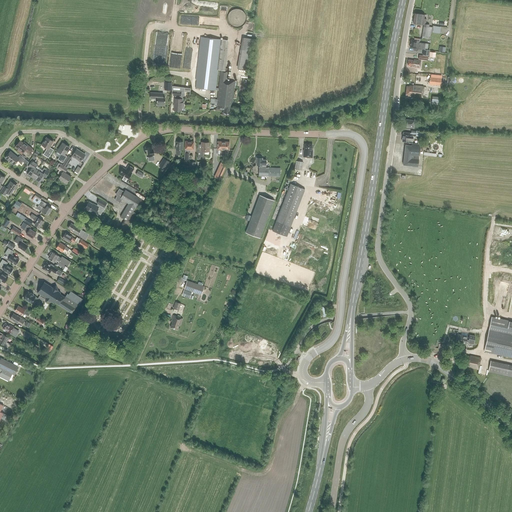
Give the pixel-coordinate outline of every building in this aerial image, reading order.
[(232,9),(230,26),(246,27),(247,10),(232,9)] [(426,19),(424,18),(424,14),(414,13),(413,23),(424,25),(422,39),(431,40),(433,27),(429,27),(429,24),(426,24),(426,19)] [(244,36),(239,68),(249,69),(255,38),(244,36)] [(229,114),(230,107),(232,107),(235,82),(227,81),(228,71),(223,71),(226,40),(201,37),(196,88),(215,90),(218,90),(217,99),(211,99),(210,103),(211,103),(211,104),(211,105),(211,106),(214,106),(214,105),(217,105),(217,109),(224,110),(223,113),(229,114)] [(428,44),(425,43),(419,43),(419,41),(417,41),(417,40),(411,39),(410,47),(413,48),(413,49),(414,51),(417,51),(418,50),(418,48),(423,49),(422,55),(429,56),(429,50),(427,50),(428,44)] [(419,68),(421,60),(414,59),(414,60),(408,60),(408,65),(411,66),(411,67),(419,68)] [(429,81),(429,84),(440,85),(441,78),(429,77),(429,78),(429,81)] [(422,97),(423,87),(409,85),(409,86),(406,86),(406,95),(406,96),(422,97)] [(179,99),(179,96),(183,96),(184,95),(184,93),(184,88),(172,86),(172,91),(173,91),(173,95),(176,95),(176,99),(174,98),(174,110),(182,111),(182,99),(179,99)] [(164,106),(165,98),(163,98),(163,93),(151,92),(150,98),(157,99),(156,105),(164,106)] [(415,135),(416,131),(411,130),(411,132),(409,132),(409,133),(403,132),(402,141),(408,142),(409,143),(410,143),(411,143),(412,143),(413,136),(411,136),(411,134),(415,135)] [(42,145),(47,148),(43,155),(49,158),(54,149),(50,147),(53,141),(46,137),(42,145)] [(20,141),(16,147),(19,149),(17,151),(22,154),(25,150),(29,153),(32,149),(25,143),(24,144),(20,141)] [(193,150),(194,142),(185,141),(185,149),(184,160),(188,160),(189,153),(190,153),(190,149),(193,150)] [(229,150),(230,142),(218,141),(217,149),(221,150),(221,154),(225,154),(226,150),(229,150)] [(209,151),(209,146),(209,142),(201,142),(201,149),(198,149),(198,159),(201,159),(202,159),(203,158),(203,157),(204,151),(209,151)] [(65,155),(70,147),(63,143),(57,151),(61,153),(58,159),(63,163),(67,156),(65,155)] [(419,156),(420,144),(412,143),(412,144),(411,145),(405,145),(403,165),(418,167),(418,159),(418,156),(419,156)] [(312,158),(313,150),(312,150),(312,144),(304,144),(304,150),(303,150),(303,157),(306,157),(306,158),(312,158)] [(148,156),(148,161),(155,160),(154,155),(153,149),(152,149),(152,147),(145,147),(146,149),(145,149),(145,152),(146,154),(147,156),(148,156)] [(80,162),(85,154),(77,149),(72,156),(80,162)] [(21,164),(25,159),(20,155),(18,158),(11,152),(6,158),(14,164),(17,161),(21,164)] [(69,156),(65,162),(63,166),(67,168),(69,164),(68,164),(72,158),(69,156)] [(266,165),(266,160),(262,160),(262,158),(260,158),(260,157),(256,156),(256,161),(257,161),(257,165),(259,165),(259,167),(259,170),(259,173),(259,172),(259,173),(259,176),(280,176),(280,168),(266,168),(266,165)] [(165,170),(170,162),(164,158),(159,166),(165,170)] [(34,177),(40,168),(36,166),(38,164),(33,161),(29,167),(32,169),(28,174),(28,175),(31,177),(31,176),(34,177)] [(302,170),(303,162),(296,161),(294,169),(302,170)] [(65,173),(67,170),(68,169),(67,168),(63,166),(57,162),(55,166),(58,168),(58,169),(60,170),(58,173),(61,175),(59,178),(67,183),(71,176),(65,173)] [(220,180),(227,165),(226,165),(221,162),(214,177),(219,180),(220,180)] [(131,173),(134,168),(129,165),(126,169),(123,168),(119,174),(123,176),(123,175),(128,178),(132,173),(131,173)] [(45,178),(49,172),(44,168),(43,170),(40,168),(34,177),(36,179),(36,180),(38,182),(39,181),(42,176),(45,178)] [(11,194),(16,186),(10,182),(6,188),(4,187),(0,192),(5,195),(7,192),(11,194)] [(287,237),(305,190),(290,184),(272,231),(287,237)] [(135,208),(140,199),(125,190),(124,192),(119,189),(116,194),(118,194),(115,199),(120,203),(122,200),(129,204),(121,217),(125,219),(127,221),(135,208)] [(34,197),(32,200),(34,201),(39,204),(39,205),(43,207),(41,211),(48,215),(52,208),(47,206),(48,205),(41,200),(41,201),(40,200),(42,198),(36,194),(34,197)] [(274,201),(260,195),(246,234),(260,239),(274,201)] [(104,207),(106,203),(99,199),(97,203),(98,204),(97,206),(89,201),(85,209),(94,214),(97,208),(103,211),(105,207),(104,207)] [(33,222),(27,218),(21,214),(19,218),(31,225),(33,222)] [(32,214),(30,217),(37,221),(35,225),(40,228),(44,221),(32,214)] [(5,219),(2,224),(7,227),(10,222),(5,219)] [(71,223),(68,228),(71,229),(71,230),(82,237),(85,232),(71,223)] [(31,227),(28,225),(25,229),(28,231),(26,234),(33,238),(36,233),(30,228),(31,227)] [(22,232),(14,226),(11,230),(19,235),(22,232)] [(76,239),(66,233),(64,235),(63,235),(63,236),(63,237),(62,238),(66,240),(66,241),(67,242),(68,242),(69,242),(70,240),(74,242),(76,239)] [(20,245),(19,247),(25,251),(25,250),(26,250),(27,248),(28,245),(22,241),(24,240),(18,236),(15,241),(20,245)] [(89,244),(80,239),(78,243),(86,248),(89,244)] [(6,245),(13,250),(15,246),(9,241),(6,245)] [(68,251),(69,248),(60,242),(58,245),(57,245),(56,247),(57,247),(56,248),(62,252),(64,249),(68,251)] [(110,244),(104,253),(110,257),(115,248),(110,244)] [(16,265),(19,260),(15,257),(15,256),(12,255),(14,252),(8,248),(5,253),(9,255),(9,256),(10,257),(8,260),(16,265)] [(67,266),(70,262),(62,256),(61,258),(58,256),(53,252),(49,258),(54,262),(55,260),(58,262),(57,264),(64,268),(66,266),(67,266)] [(12,271),(13,269),(9,266),(10,266),(6,264),(7,263),(2,259),(0,262),(0,263),(4,266),(4,265),(5,266),(3,270),(10,274),(11,274),(12,271)] [(60,276),(62,272),(54,267),(54,266),(51,264),(50,265),(46,262),(43,268),(47,270),(47,271),(49,273),(51,271),(52,272),(53,271),(60,276)] [(0,280),(4,283),(8,277),(0,271),(0,280)] [(84,282),(89,286),(94,278),(89,275),(84,282)] [(201,295),(204,286),(187,280),(184,289),(201,295)] [(65,297),(60,294),(61,292),(58,291),(56,286),(53,287),(44,282),(37,293),(45,298),(45,301),(51,301),(54,303),(54,302),(72,313),(75,309),(78,304),(79,305),(83,299),(71,291),(67,297),(66,296),(65,297)] [(41,305),(45,299),(40,296),(38,298),(37,298),(34,296),(32,295),(33,294),(30,292),(29,293),(28,292),(26,295),(25,295),(24,297),(24,298),(28,301),(28,302),(30,304),(31,303),(32,303),(33,300),(41,305)] [(28,316),(30,314),(18,306),(15,311),(22,315),(23,313),(28,316)] [(23,323),(25,320),(21,317),(21,318),(17,316),(13,314),(10,318),(17,323),(19,321),(23,323)] [(180,325),(183,318),(173,315),(172,319),(172,320),(171,322),(172,322),(170,327),(177,330),(179,325),(180,325)] [(511,357),(511,324),(509,323),(509,322),(491,318),(484,351),(511,357)] [(5,323),(2,328),(7,330),(6,331),(10,334),(16,337),(18,333),(12,330),(14,327),(10,325),(10,326),(5,323)] [(12,343),(10,343),(10,344),(6,342),(9,338),(5,335),(3,334),(3,335),(0,332),(0,342),(6,346),(6,347),(10,348),(12,343)] [(475,336),(469,335),(469,337),(467,337),(467,336),(457,334),(456,342),(466,344),(466,341),(468,341),(468,343),(473,344),(475,336)] [(479,365),(480,357),(470,355),(470,356),(466,355),(464,366),(469,367),(477,369),(478,365),(479,365)] [(18,368),(0,359),(0,373),(1,374),(0,374),(0,376),(9,381),(12,373),(15,374),(18,368)] [(511,365),(491,361),(488,372),(511,376),(511,365)]
